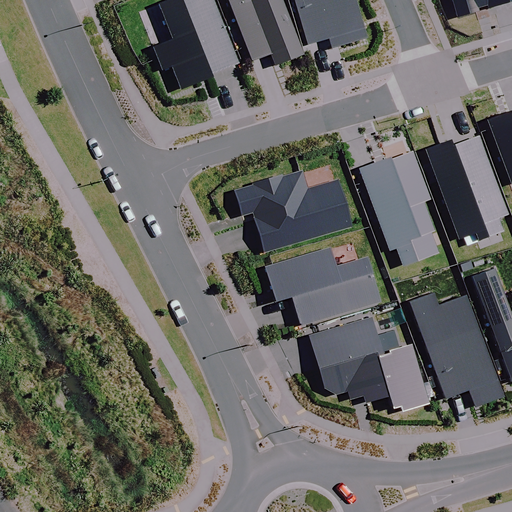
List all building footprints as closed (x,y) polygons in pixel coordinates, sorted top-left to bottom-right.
[(170,0),(158,5),(172,41),(152,49),(161,71),(171,67),(180,91),(210,79),(208,75),(238,63),(212,0),(170,0)] [(227,0),(252,62),(269,55),(274,67),(302,56),(279,0),(227,0)] [(293,0),(307,46),(329,40),(331,48),(364,38),(352,0),(293,0)] [(511,0),(451,0),(456,19),(511,3),(511,0)] [(398,52),(391,36),(379,41),(388,63),(388,64),(389,64),(395,66),(391,76),(438,94),(447,70),(398,52)] [(381,66),(376,49),(358,54),(363,71),(381,66)] [(507,111),(485,119),(509,182),(511,181),(511,119),(510,121),(507,111)] [(447,138),(422,147),(456,237),(472,231),(475,239),(500,230),(495,217),(505,214),(475,136),(449,145),(447,138)] [(386,157),(356,168),(386,249),(394,246),(401,264),(434,251),(426,230),(429,229),(418,201),(426,198),(409,152),(387,160),(386,157)] [(249,211),(261,251),(348,225),(334,178),(304,187),(299,170),(279,176),(279,174),(250,183),(251,184),(232,190),(239,214),(249,211)] [(327,247),(262,266),(272,300),(288,295),(297,325),(376,301),(363,256),(332,266),(327,247)] [(491,268),(470,276),(508,380),(511,379),(511,291),(508,293),(511,302),(511,309),(507,312),(491,268)] [(430,292),(407,300),(442,397),(466,388),(472,404),(499,395),(462,294),(434,304),(430,292)] [(368,317),(306,335),(321,386),(333,394),(344,390),(346,398),(360,394),(362,400),(385,393),(389,405),(397,403),(398,409),(425,401),(409,345),(395,349),(390,331),(374,336),(368,317)]
